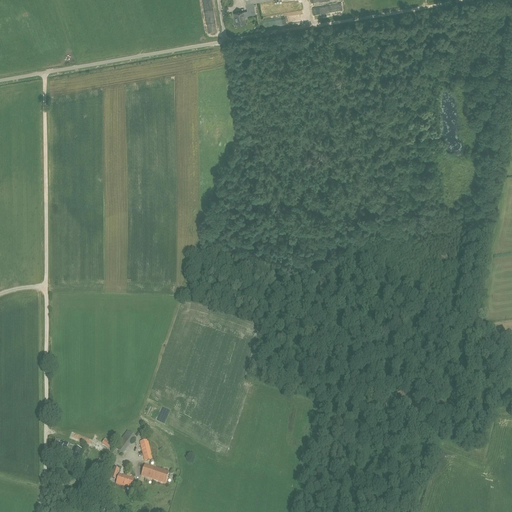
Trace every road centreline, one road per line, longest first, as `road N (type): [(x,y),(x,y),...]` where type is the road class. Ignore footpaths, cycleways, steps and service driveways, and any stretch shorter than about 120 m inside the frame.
road 1 (track): [(37,511),(46,431),(44,72)]
road 2 (unclassified): [(0,80),(321,24)]
road 3 (track): [(465,0),(321,24)]
